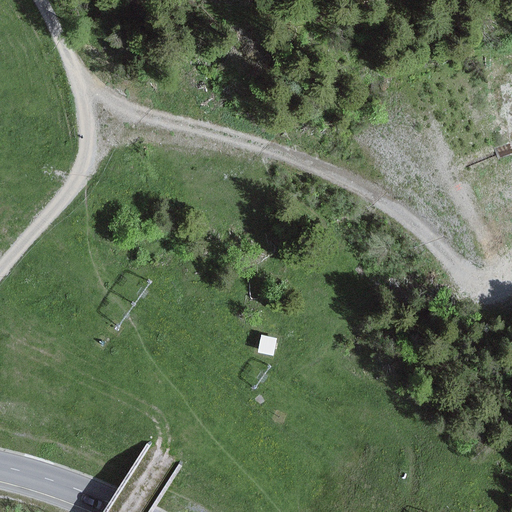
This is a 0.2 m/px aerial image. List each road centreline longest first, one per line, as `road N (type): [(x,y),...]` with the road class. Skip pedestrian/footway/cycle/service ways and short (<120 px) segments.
road 1 (track): [(0,273),(87,164),(84,89),(41,0)]
road 2 (secondary): [(0,465),(129,511)]
